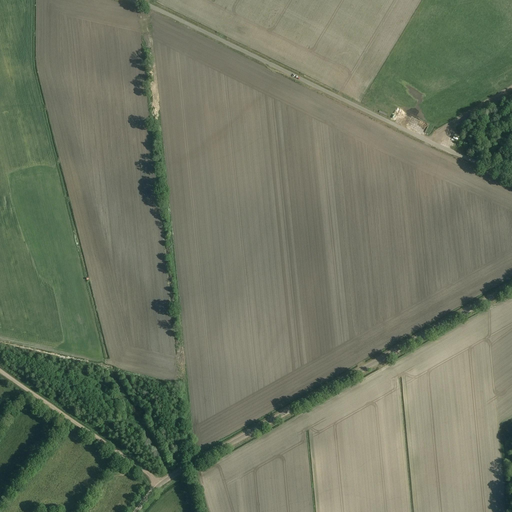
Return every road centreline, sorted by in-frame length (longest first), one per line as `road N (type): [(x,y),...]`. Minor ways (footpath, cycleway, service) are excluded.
road 1 (track): [(149,5),(194,463)]
road 2 (tertiary): [(136,511),(174,474),(511,285)]
road 3 (unclassified): [(511,177),(131,0)]
road 4 (track): [(157,485),(0,371)]
